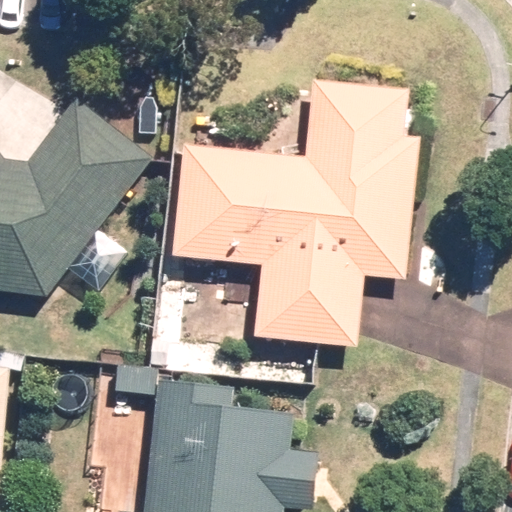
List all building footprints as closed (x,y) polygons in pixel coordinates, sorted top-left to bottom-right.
[(185,145),(173,258),(264,267),(257,338),(358,349),(366,275),(408,280),(422,140),(406,138),(411,90),(314,81),(306,158),(185,145)] [(0,291),(48,298),(153,161),(80,101),(29,163),(6,161),(0,153),(0,291)] [(119,366),(117,393),(155,396),(158,370),(119,366)] [(0,498),(12,369),(0,367),(0,498)] [(285,511),(286,509),(315,511),(321,454),(292,451),(296,415),(219,408),(221,388),(161,382),(147,511),(285,511)]
